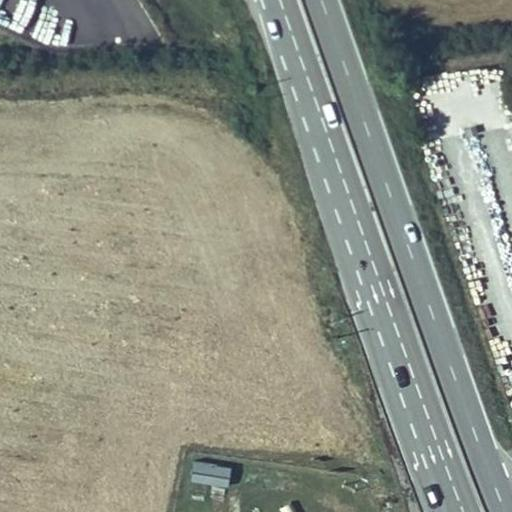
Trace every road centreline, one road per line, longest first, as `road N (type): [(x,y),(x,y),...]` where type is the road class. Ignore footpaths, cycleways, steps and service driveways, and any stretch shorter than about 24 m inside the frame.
road 1 (trunk): [(511,506),(327,0)]
road 2 (trunk): [(279,0),(407,364)]
road 3 (trunk): [(407,364),(470,511)]
road 4 (trunk): [(407,364),(453,511)]
